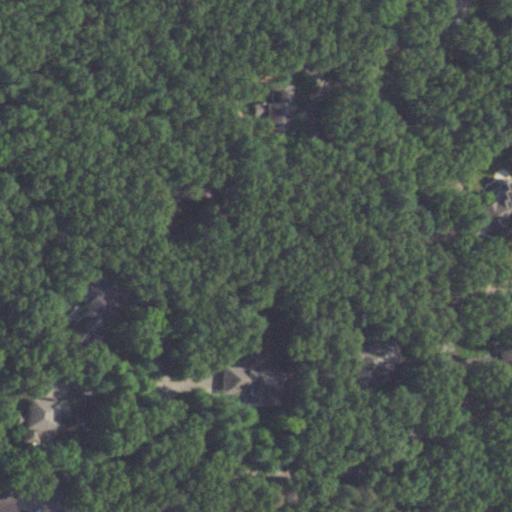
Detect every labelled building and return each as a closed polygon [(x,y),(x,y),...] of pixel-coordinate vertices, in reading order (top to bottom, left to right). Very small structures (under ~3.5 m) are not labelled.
[(463,0),(439,0),(439,11),(463,12),(463,0)] [(261,133),(289,132),(289,85),(273,85),(273,104),(251,104),(251,115),(261,114),(261,133)] [(474,206),(483,231),(511,220),(511,184),(509,176),(493,182),(499,196),(474,206)] [(78,347),(114,306),(95,289),(59,331),(78,347)] [(369,373),(395,366),(387,337),(344,349),(354,385),(372,380),(369,373)] [(511,369),(511,341),(495,345),(501,372),(511,369)] [(218,393),(273,395),(274,369),(219,367),(218,393)] [(64,402),(22,397),(17,441),(46,444),(49,417),(62,419),(64,402)] [(16,511),(11,491),(0,493),(0,511),(16,511)]
